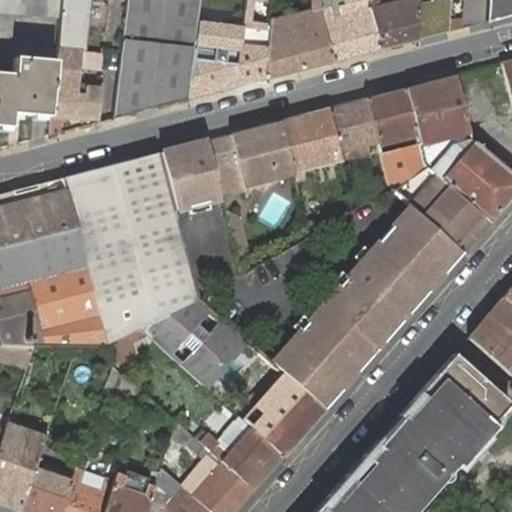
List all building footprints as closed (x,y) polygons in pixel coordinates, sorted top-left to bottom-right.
[(0,0),(0,10),(57,16),(59,0),(0,0)] [(59,0),(57,16),(57,23),(87,27),(89,0),(59,0)] [(127,0),(113,119),(187,100),(191,59),(193,47),(197,21),(199,0),(127,0)] [(245,0),(242,28),(268,31),(269,24),(251,21),(254,2),(272,4),(272,0),(245,0)] [(263,80),(333,61),(319,10),(319,0),(309,0),(310,11),(296,14),(291,16),(270,20),(269,24),(268,31),(267,47),(264,75),(263,80)] [(319,0),(319,10),(328,7),(331,17),(340,14),(338,8),(345,6),(343,0),(319,0)] [(333,61),(379,50),(366,0),(343,0),(345,6),(338,8),(340,14),(331,17),(328,7),(319,10),(333,61)] [(366,0),(379,50),(414,40),(416,0),(394,0),(395,1),(382,5),(377,6),(375,0),(366,0)] [(416,0),(414,40),(449,31),(450,0),(416,0)] [(486,22),(486,0),(464,0),(463,28),(486,22)] [(511,0),(486,0),(486,22),(511,14),(511,0)] [(187,100),(263,80),(264,75),(267,47),(241,45),(242,28),(197,21),(193,47),(236,52),(235,63),(191,59),(187,100)] [(57,23),(53,62),(50,95),(76,97),(77,85),(80,52),(84,52),(87,27),(57,23)] [(0,127),(11,128),(12,114),(50,117),(50,95),(53,62),(14,58),(13,75),(0,74),(0,127)] [(511,59),(501,63),(511,103),(511,59)] [(422,165),(424,166),(470,139),(454,75),(404,88),(422,165)] [(50,117),(48,136),(59,133),(60,118),(99,121),(102,87),(77,85),(76,97),(50,95),(50,117)] [(404,88),(365,98),(376,142),(379,152),(380,158),(381,162),(386,182),(387,187),(393,192),(424,166),(422,165),(404,88)] [(365,98),(326,108),(338,152),(376,142),(365,98)] [(326,108),(279,121),(292,172),(294,180),(301,178),(299,171),(312,167),(322,165),(340,160),(338,152),(326,108)] [(279,176),(292,172),(279,121),(230,133),(242,185),(266,179),(270,178),(279,176)] [(230,133),(206,140),(217,181),(220,195),(221,198),(237,263),(247,250),(232,192),(243,189),(242,185),(230,133)] [(511,173),(470,139),(424,166),(489,222),(511,195),(511,173)] [(206,140),(156,152),(173,211),(221,198),(220,195),(217,181),(206,140)] [(156,152),(62,177),(107,346),(141,328),(198,301),(173,211),(156,152)] [(424,166),(393,192),(394,193),(409,206),(461,253),(489,222),(424,166)] [(62,177),(0,193),(0,344),(0,346),(107,346),(62,177)] [(409,206),(270,364),(294,385),(323,411),(340,391),(339,390),(355,372),(356,373),(356,372),(375,351),(374,350),(381,342),(382,343),(400,322),(399,321),(406,314),(407,315),(427,292),(425,292),(442,273),(443,274),(461,253),(409,206)] [(511,285),(500,298),(467,337),(511,377),(511,285)] [(198,301),(141,328),(205,386),(244,341),(211,312),(198,301)] [(507,402),(450,352),(397,412),(399,414),(403,417),(438,377),(490,422),(507,402)] [(143,394),(114,368),(107,387),(141,401),(143,394)] [(438,377),(403,417),(399,414),(373,444),(375,446),(319,509),(317,506),(311,511),(410,511),(453,463),(457,466),(493,425),(490,422),(438,377)] [(282,456),(323,411),(294,385),(254,431),(282,456)] [(254,431),(243,421),(238,427),(246,434),(228,454),(221,447),(205,433),(192,421),(184,430),(198,442),(214,455),(222,462),(253,489),(282,456),(254,431)] [(209,511),(233,511),(253,489),(222,462),(214,455),(198,442),(184,430),(175,422),(170,440),(185,445),(206,464),(208,462),(216,469),(191,496),(209,511)] [(0,498),(20,506),(33,469),(44,437),(5,424),(4,430),(0,439),(0,498)] [(246,434),(238,427),(221,447),(228,454),(246,434)] [(71,482),(60,511),(102,511),(112,483),(104,480),(100,492),(79,484),(87,464),(79,461),(71,482)] [(183,489),(191,496),(216,469),(208,462),(206,464),(183,489)] [(18,511),(22,511),(60,511),(71,482),(33,469),(20,506),(18,511)] [(209,511),(191,496),(183,489),(160,469),(153,487),(163,493),(172,500),(161,511),(209,511)] [(112,483),(102,511),(144,511),(153,487),(145,484),(142,495),(120,488),(124,476),(116,474),(112,483)] [(0,504),(18,511),(20,506),(0,498),(0,504)]
